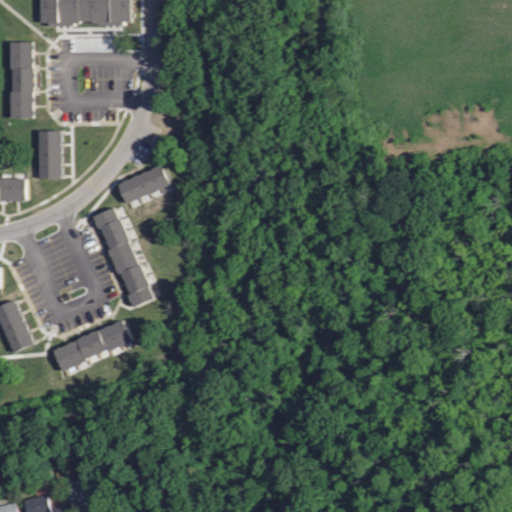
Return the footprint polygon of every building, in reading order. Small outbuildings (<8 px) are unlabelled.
[(52,26),(52,21),(44,21),(44,0),(134,0),(135,20),(126,20),(127,24),(102,25),(102,22),(94,22),(94,20),(83,20),(83,22),(77,22),(77,25),(52,26)] [(14,117),(13,90),(16,90),(15,67),(13,67),(13,41),(36,40),(37,91),(36,91),(36,116),(14,117)] [(44,177),(43,130),(63,129),(64,177),(44,177)] [(131,203),(122,183),(164,164),(173,183),(131,203)] [(3,201),(0,200),(0,180),(2,180),(2,177),(29,177),(28,199),(3,199),(3,201)] [(136,306),(131,294),(133,293),(124,272),(121,273),(111,248),(113,247),(104,227),(102,227),(97,215),(117,207),(122,218),(123,217),(142,263),(143,263),(153,284),(152,285),(157,297),(136,306)] [(16,351),(0,314),(0,306),(17,299),(36,342),(16,351)] [(66,371),(56,350),(101,328),(102,330),(126,318),(135,339),(111,350),(110,349),(89,359),(90,360),(66,371)] [(109,498),(104,479),(138,470),(143,489),(134,491),(134,493),(117,498),(117,496),(109,498)] [(75,508),(73,508),(68,487),(91,482),(95,502),(75,508)] [(28,511),(25,499),(49,493),(52,511),(28,511)] [(0,511),(0,504),(16,501),(18,511),(0,511)]
